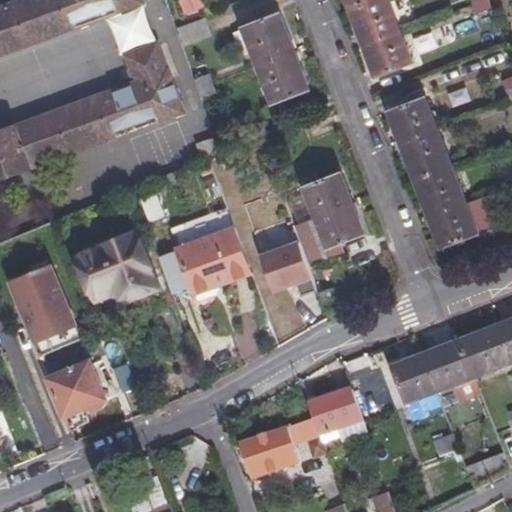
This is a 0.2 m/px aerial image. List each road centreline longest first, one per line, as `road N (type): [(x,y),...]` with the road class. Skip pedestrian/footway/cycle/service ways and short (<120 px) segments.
road 1 (residential): [(309,0),(422,302)]
road 2 (residential): [(201,407),(422,302)]
road 3 (residential): [(0,491),(201,407)]
